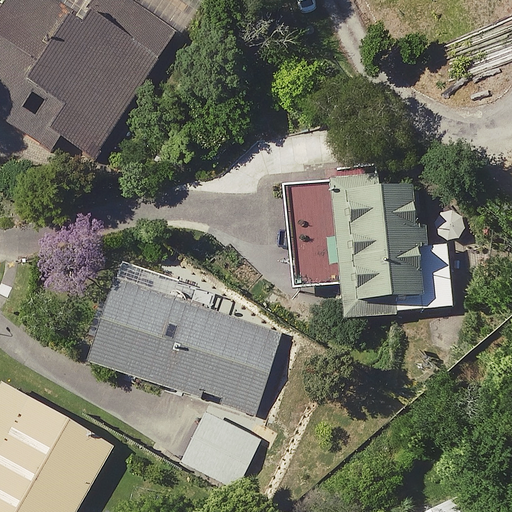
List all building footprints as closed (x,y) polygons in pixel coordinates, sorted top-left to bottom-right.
[(195,12),(175,0),(18,0),(0,29),(0,119),(54,154),(62,141),(98,165),(195,12)] [(384,200),(382,189),(289,200),(300,296),(344,291),(348,325),(455,313),(446,231),(425,233),(421,196),(384,200)] [(280,335),(117,288),(94,368),(257,415),(280,335)] [(82,511),(116,453),(6,390),(0,400),(0,511),(82,511)] [(263,442),(209,416),(185,466),(239,492),(263,442)] [(476,511),(469,497),(438,511),(476,511)]
